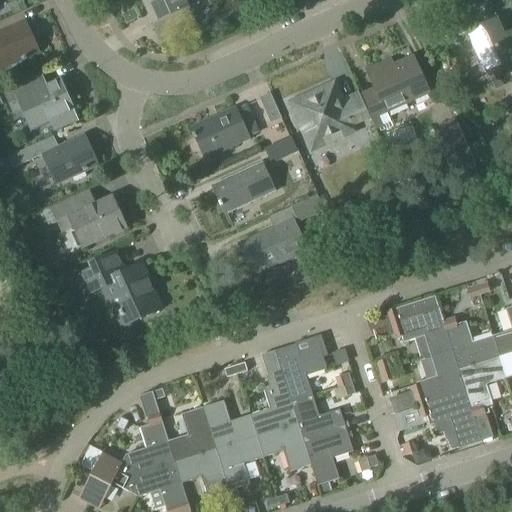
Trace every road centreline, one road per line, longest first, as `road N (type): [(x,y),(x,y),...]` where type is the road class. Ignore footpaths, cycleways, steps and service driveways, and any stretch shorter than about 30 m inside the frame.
road 1 (residential): [(47,511),(77,440),(119,395),(344,318)]
road 2 (residential): [(138,78),(200,79),(375,0)]
road 3 (residential): [(188,287),(123,142),(138,78)]
road 4 (residential): [(399,495),(344,318)]
road 5 (residential): [(344,318),(511,261)]
